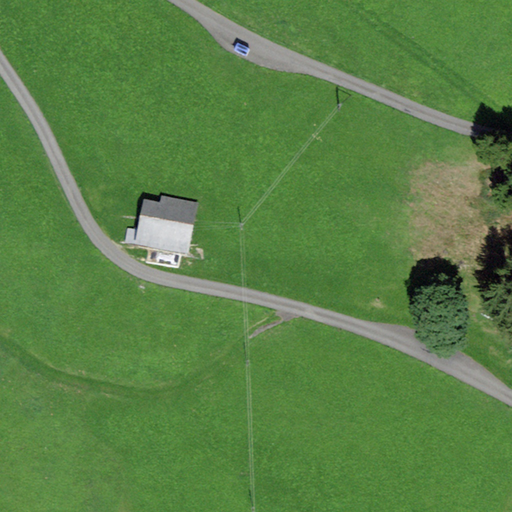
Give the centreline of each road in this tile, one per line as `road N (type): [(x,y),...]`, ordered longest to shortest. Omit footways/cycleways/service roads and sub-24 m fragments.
road 1 (unclassified): [(511,397),(361,328),(142,272),(120,259),(86,220),(0,61)]
road 2 (unclassified): [(180,0),(272,51),(511,141)]
road 3 (track): [(0,338),(57,375),(157,395),(197,378),(297,308)]
